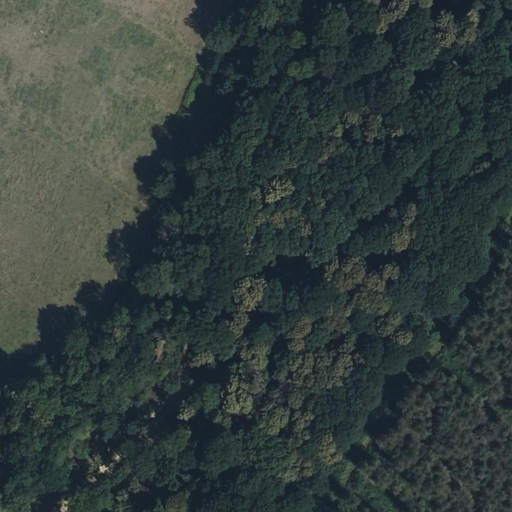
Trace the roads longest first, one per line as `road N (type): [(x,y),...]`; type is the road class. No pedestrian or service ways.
road 1 (track): [(0,418),(357,156),(511,26)]
road 2 (track): [(511,84),(53,511)]
road 3 (track): [(511,208),(470,295),(406,377),(346,475),(333,511)]
